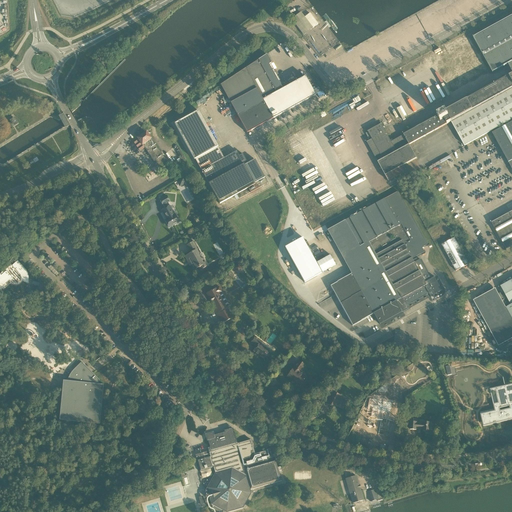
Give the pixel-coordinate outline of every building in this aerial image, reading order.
[(298,0),(296,0),(293,2),(298,11),(304,8),(298,0)] [(302,19),(298,14),(294,17),(292,19),(295,24),(304,35),(312,28),(304,17),(302,19)] [(238,117),(247,133),(273,118),(315,95),(305,76),(283,88),(284,88),(276,74),(276,75),(274,75),(272,71),(274,70),(270,64),(271,63),(266,54),(220,85),(238,117)] [(195,159),(208,183),(220,204),(237,194),(239,198),(268,183),(255,159),(248,163),(243,154),(239,156),(237,151),(224,158),(218,147),(198,111),(174,124),(194,159),(195,159)] [(13,127),(15,126),(19,123),(14,117),(9,120),(13,127)] [(146,132),(137,138),(133,141),(140,151),(144,148),(160,170),(168,164),(146,132)] [(183,154),(180,148),(178,150),(176,151),(179,157),(176,158),(178,162),(185,157),(183,154)] [(183,177),(176,181),(179,187),(187,183),(183,177)] [(328,230),(352,274),(330,286),(352,326),(374,314),(380,325),(402,312),(409,308),(407,306),(429,293),(431,297),(442,290),(435,277),(431,279),(422,263),(423,263),(422,262),(420,259),(415,262),(412,258),(424,252),(422,247),(427,244),(398,192),(385,199),(328,230)] [(170,206),(168,203),(170,202),(166,196),(159,199),(163,206),(163,205),(165,208),(161,210),(167,219),(165,221),(169,228),(179,222),(175,215),(170,206)] [(511,210),(492,220),(502,243),(511,238),(511,210)] [(285,247),(304,282),(305,282),(322,273),(322,272),(303,238),(302,237),(285,247)] [(456,271),(469,264),(455,238),(441,245),(456,271)] [(187,245),(188,248),(191,253),(185,256),(188,263),(191,261),(192,263),(191,263),(195,270),(199,268),(200,270),(207,266),(206,263),(204,265),(198,255),(201,253),(198,249),(197,249),(193,242),(187,245)] [(322,271),(336,265),(331,254),(317,261),(322,271)] [(28,279),(27,279),(28,277),(27,274),(25,270),(18,262),(18,263),(17,262),(18,261),(13,264),(13,265),(12,266),(11,265),(5,270),(6,271),(4,273),(1,275),(0,276),(0,290),(1,291),(0,292),(11,282),(13,284),(15,284),(18,284),(20,283),(21,281),(22,281),(22,279),(28,279)] [(243,269),(238,263),(232,268),(237,274),(243,269)] [(511,279),(500,286),(511,305),(511,303),(511,279)] [(213,290),(212,290),(212,291),(207,293),(214,305),(212,306),(216,313),(226,307),(218,294),(222,292),(219,287),(213,290)] [(511,320),(495,289),(474,301),(499,345),(511,337),(511,320)] [(223,312),(227,320),(233,317),(228,309),(223,312)] [(301,342),(306,335),(302,332),(297,339),(301,342)] [(256,347),(253,351),(264,359),(270,351),(260,344),(262,342),(254,336),(250,343),(254,346),(255,346),(256,347)] [(69,377),(67,381),(63,381),(59,421),(100,424),(103,384),(98,384),(99,380),(92,373),(91,373),(88,370),(89,369),(81,361),(81,362),(74,369),(71,373),(69,377)] [(293,368),(287,377),(292,380),(296,382),(295,383),(300,386),(306,378),(299,372),(304,365),(299,361),(293,368)] [(482,415),(484,424),(511,417),(511,383),(511,384),(489,389),(495,412),(482,415)] [(341,396),(333,392),(327,404),(335,408),(336,406),(343,409),(347,401),(340,397),(341,396)] [(366,413),(366,414),(367,414),(367,413),(371,415),(370,418),(375,420),(375,421),(380,422),(381,421),(384,423),(384,421),(387,422),(389,416),(386,415),(388,410),(379,408),(381,403),(371,400),(367,410),(368,410),(367,413),(366,413)] [(421,429),(421,430),(421,429),(423,429),(423,431),(425,431),(425,432),(428,432),(430,432),(430,428),(434,428),(435,424),(431,424),(431,423),(424,422),(424,423),(417,423),(417,422),(411,422),(410,429),(416,430),(416,429),(418,429),(419,429),(419,428),(421,428),(421,429)] [(237,444),(233,429),(233,428),(224,431),(225,430),(226,432),(213,436),(213,438),(208,440),(210,447),(208,448),(208,451),(195,455),(196,459),(200,472),(216,467),(217,472),(215,473),(207,488),(208,491),(204,492),(205,497),(209,496),(212,508),(219,511),(222,511),(223,511),(224,511),(229,511),(243,508),(251,493),(250,490),(281,481),(279,473),(282,472),(280,466),(277,467),(275,459),(267,461),(264,451),(255,454),(251,440),(237,444)] [(201,440),(203,436),(191,430),(189,434),(201,440)] [(277,459),(274,447),(265,450),(266,451),(264,451),(267,461),(275,459),(277,459)] [(346,479),(352,500),(353,503),(363,500),(360,488),(359,488),(359,486),(359,485),(356,476),(346,479)] [(367,492),(370,501),(377,499),(378,501),(384,499),(383,497),(380,488),(367,492)]
